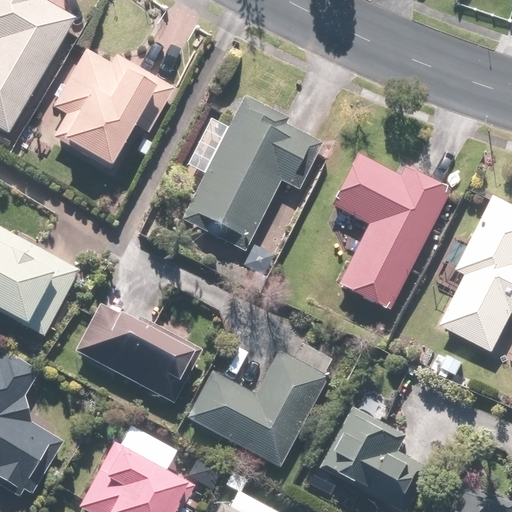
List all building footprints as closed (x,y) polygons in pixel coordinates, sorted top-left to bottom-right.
[(0,0),(0,132),(8,137),(76,20),(42,0),(0,0)] [(108,67),(84,53),(37,131),(119,180),(136,152),(147,159),(157,143),(149,138),(179,88),(118,51),(108,67)] [(246,95),(181,217),(245,251),(280,185),(297,194),(323,145),(290,127),(294,120),(246,95)] [(391,172),(357,154),(328,209),(365,229),(333,290),(384,317),(451,190),(397,161),(391,172)] [(511,205),(495,197),(471,245),(458,238),(433,287),(451,296),(435,327),(495,357),(511,322),(511,205)] [(79,274),(0,233),(0,318),(44,341),(79,274)] [(140,330),(100,308),(75,356),(171,406),(200,351),(144,321),(140,330)] [(282,469),(326,377),(273,351),(253,392),(210,371),(185,423),(282,469)] [(29,424),(24,395),(37,373),(2,352),(0,355),(0,483),(31,502),(65,446),(29,424)] [(420,445),(355,408),(321,469),(398,511),(403,511),(427,470),(411,461),(420,445)] [(177,511),(190,492),(164,477),(176,456),(145,438),(134,456),(113,444),(73,510),(75,511),(177,511)] [(511,511),(511,503),(461,484),(450,511),(511,511)] [(271,511),(235,493),(226,509),(217,503),(212,511),(271,511)]
